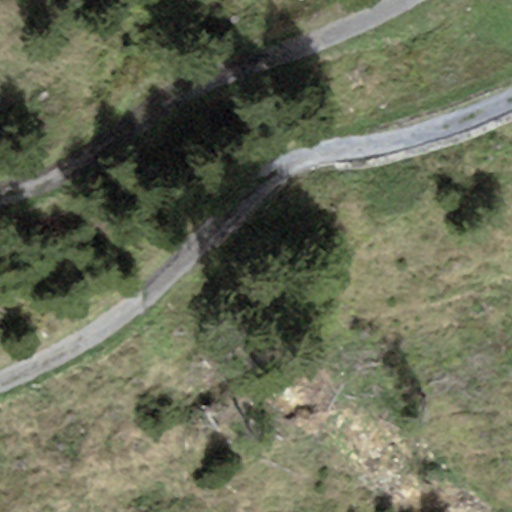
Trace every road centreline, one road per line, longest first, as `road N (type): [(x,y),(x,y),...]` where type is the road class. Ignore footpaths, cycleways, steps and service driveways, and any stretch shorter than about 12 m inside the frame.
road 1 (track): [(511,107),(300,165),(54,360),(0,377)]
road 2 (track): [(0,203),(188,83),(392,0)]
